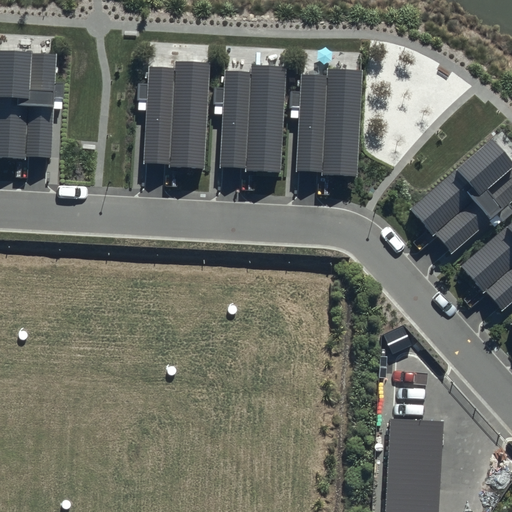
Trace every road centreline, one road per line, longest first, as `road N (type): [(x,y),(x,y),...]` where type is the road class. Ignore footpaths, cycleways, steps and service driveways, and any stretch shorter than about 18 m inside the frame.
road 1 (residential): [(511,407),(373,248),(337,226),(0,208)]
road 2 (residential): [(0,476),(79,480),(115,491),(137,511)]
